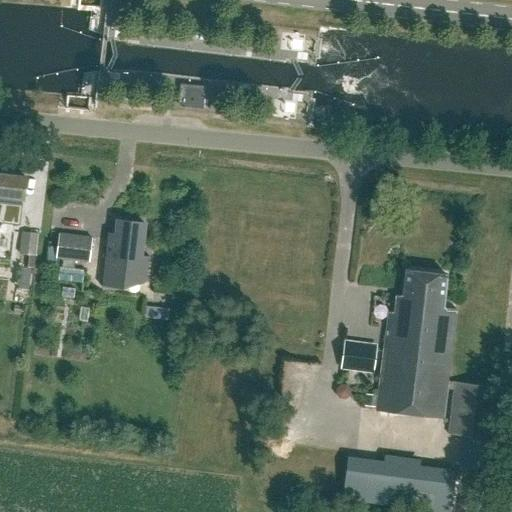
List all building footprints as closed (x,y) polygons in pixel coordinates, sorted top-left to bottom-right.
[(202,108),(204,88),(181,86),(179,105),(187,106),(187,107),(194,108),(194,107),(202,108)] [(206,113),(220,115),(223,92),(209,90),(206,113)] [(25,201),(27,178),(0,174),(0,198),(10,199),(8,219),(22,220),(24,201),(25,201)] [(145,224),(118,220),(118,222),(116,235),(109,234),(109,233),(108,232),(102,286),(103,286),(103,285),(118,286),(118,287),(124,287),(125,279),(130,279),(145,281),(145,283),(146,282),(149,257),(148,256),(148,258),(141,257),(145,225),(145,224)] [(20,255),(35,256),(37,233),(23,232),(20,255)] [(60,234),(57,258),(89,262),(92,238),(60,234)] [(444,308),(448,278),(407,273),(404,297),(397,296),(395,313),(389,312),(377,410),(443,418),(447,389),(455,390),(449,434),(493,440),(499,388),(448,382),(456,310),(444,308)] [(373,374),(377,344),(345,340),(342,369),(373,374)] [(364,406),(377,407),(378,396),(366,394),(364,406)]
